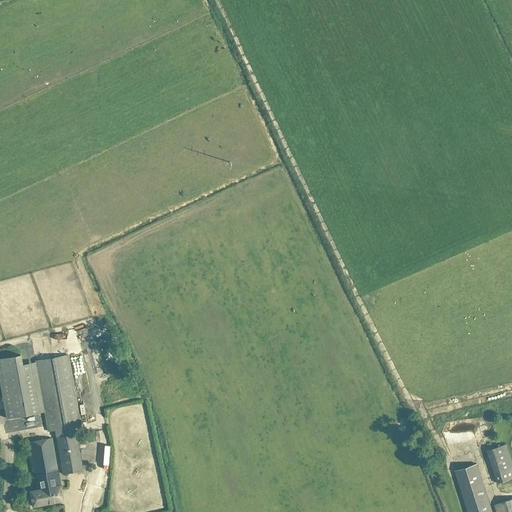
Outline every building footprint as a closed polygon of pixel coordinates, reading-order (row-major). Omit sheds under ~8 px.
[(19,355),(0,358),(0,382),(6,418),(43,412),(34,362),(21,365),(19,355)] [(82,470),(74,426),(80,425),(68,355),(35,361),(48,431),(54,430),(62,474),(82,470)] [(118,384),(111,387),(121,413),(129,410),(118,384)] [(89,442),(95,440),(93,432),(87,433),(89,442)] [(32,506),(62,500),(51,438),(27,442),(36,490),(29,491),(32,506)] [(511,464),(505,444),(486,451),(497,483),(511,478),(511,464)] [(511,511),(511,498),(494,505),(496,511),(491,511),(476,464),(454,470),(467,511),(511,511)] [(154,488),(115,489),(116,508),(155,507),(154,488)] [(166,503),(165,490),(155,491),(156,503),(166,503)]
